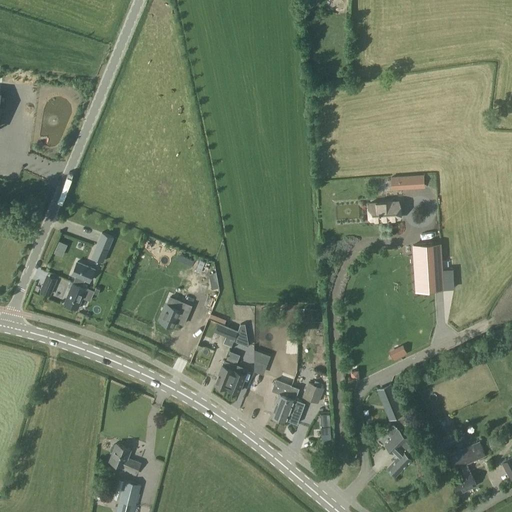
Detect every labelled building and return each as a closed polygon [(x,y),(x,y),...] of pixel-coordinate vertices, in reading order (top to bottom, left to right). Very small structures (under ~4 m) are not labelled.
[(409,188),(408,176),(391,177),(392,189),(409,188)] [(398,201),(370,203),(370,207),(368,207),(368,216),(371,216),(371,220),(400,218),(398,201)] [(57,224),(83,235),(86,227),(61,216),(57,224)] [(103,261),(113,237),(102,232),(92,257),(103,261)] [(443,288),(441,254),(440,243),(413,244),(414,256),(416,290),(443,288)] [(89,281),(94,269),(77,262),(72,274),(77,276),(74,283),(73,282),(64,303),(78,308),(83,297),(90,300),(94,293),(94,291),(82,286),(84,279),(89,281)] [(54,289),(47,287),(43,296),(50,298),(54,289)] [(200,291),(196,299),(211,306),(215,297),(200,291)] [(184,324),(192,304),(180,299),(177,307),(167,302),(159,321),(174,327),(176,321),(184,324)] [(225,322),(226,320),(211,313),(209,318),(218,321),(224,324),(225,322)] [(249,346),(245,323),(242,322),(239,329),(235,340),(249,346)] [(218,324),(214,332),(220,335),(235,340),(239,329),(227,324),(225,325),(220,323),(219,324),(218,324)] [(398,358),(407,353),(406,350),(403,344),(389,351),(392,357),(393,359),(393,360),(398,358)] [(239,392),(248,369),(224,360),(215,383),(226,388),(227,387),(229,388),(229,389),(236,392),(237,391),(239,392)] [(351,378),(359,377),(359,372),(358,369),(352,370),(351,370),(351,378)] [(288,396),(292,385),(276,379),(272,391),(279,393),(271,415),(279,418),(287,396),(288,396)] [(318,403),(324,388),(308,381),(302,397),(318,403)] [(403,413),(391,384),(380,388),(392,418),(403,413)] [(297,423),(305,402),(295,399),(300,388),(292,385),(288,396),(287,396),(279,418),(287,421),(287,419),(297,423)] [(409,445),(404,450),(400,447),(407,438),(399,430),(385,445),(394,453),(395,452),(399,455),(388,467),(397,475),(412,458),(409,455),(414,449),(409,445)] [(441,449),(466,440),(460,430),(437,440),(441,449)] [(492,450),(504,446),(500,436),(488,441),(492,450)] [(466,468),(467,466),(465,463),(485,454),(480,442),(451,455),(456,467),(458,466),(459,470),(461,470),(461,472),(461,473),(462,476),(453,481),(458,493),(476,485),(470,473),(468,470),(467,469),(466,468)] [(127,458),(131,449),(117,443),(110,461),(126,468),(125,470),(136,474),(140,463),(127,458)] [(511,455),(500,461),(510,480),(511,478),(511,455)] [(374,469),(385,465),(383,457),(371,461),(374,469)] [(133,511),(142,485),(124,480),(115,511),(133,511)]
